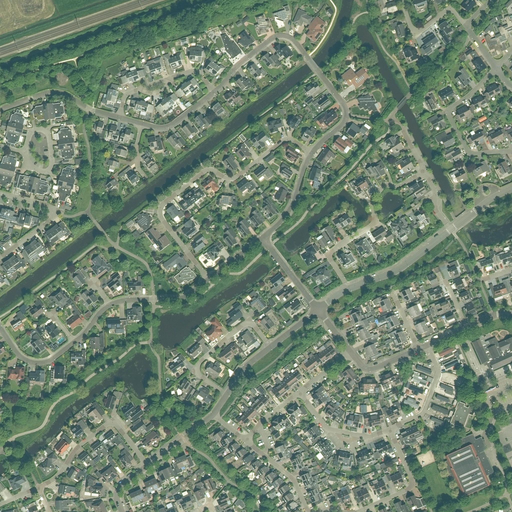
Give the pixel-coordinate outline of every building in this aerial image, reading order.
[(388,13),(397,10),(395,3),(386,6),(386,7),(385,7),(383,4),(385,3),(383,0),(382,0),(378,2),(382,13),(388,11),(388,13)] [(416,10),(428,6),(425,0),(418,0),(419,0),(417,1),(417,0),(413,2),(416,10)] [(472,7),(473,8),(476,4),(473,1),(473,0),(467,0),(468,0),(462,7),(468,13),(472,7)] [(291,14),(288,6),(284,8),(285,11),(273,14),(276,23),(278,29),(284,26),(283,22),(285,21),(284,20),(288,19),(287,16),(291,14)] [(299,11),(294,23),(296,24),(296,25),(297,25),(298,24),(301,26),(303,21),(309,24),(311,19),(305,16),(306,14),(299,11)] [(259,36),(266,33),(266,32),(269,31),(268,30),(272,28),(268,19),(269,21),(266,22),(264,16),(256,18),(259,26),(258,26),(256,30),(259,36)] [(511,25),(510,20),(509,16),(504,18),(508,26),(502,28),(507,39),(510,38),(508,33),(511,31),(511,25)] [(313,23),(308,29),(311,31),(310,33),(310,32),(307,36),(315,42),(322,32),(320,30),(325,24),(316,18),(314,21),(315,22),(314,24),(313,23)] [(406,36),(402,25),(398,26),(397,23),(391,25),(393,30),(395,30),(399,39),(406,36)] [(440,35),(444,40),(442,41),(445,45),(452,40),(447,34),(452,31),(446,23),(439,27),(443,33),(440,35)] [(508,41),(507,39),(502,28),(502,27),(498,29),(500,34),(495,36),(496,39),(501,50),(504,49),(503,46),(505,46),(504,43),(508,41)] [(249,37),(245,32),(239,36),(241,40),(239,43),(245,49),(246,49),(247,48),(249,45),(251,43),(252,44),(255,42),(251,36),(249,37)] [(225,47),(226,52),(229,55),(232,59),(233,60),(238,56),(236,53),(237,52),(240,50),(234,42),(233,43),(226,35),(221,37),(225,47)] [(422,48),(426,54),(427,55),(432,52),(430,48),(438,42),(433,35),(427,39),(422,42),(425,46),(422,48)] [(496,50),(495,51),(497,56),(502,54),(501,50),(496,39),(491,41),(490,39),(491,38),(488,35),(485,38),(490,51),(495,49),(496,50)] [(289,59),(293,55),(291,52),(290,52),(288,50),(289,49),(286,46),(283,49),(279,45),(274,49),(281,58),(283,56),(286,60),(288,58),(289,59)] [(411,47),(403,50),(406,59),(410,58),(412,62),(420,59),(416,50),(412,51),(411,47)] [(195,63),(196,52),(192,51),(192,49),(187,49),(187,57),(190,57),(190,61),(190,62),(191,62),(192,62),(193,62),(194,63),(195,63)] [(200,52),(196,52),(195,63),(196,63),(197,63),(198,63),(199,63),(200,62),(201,62),(202,58),(205,58),(205,50),(200,50),(200,52)] [(182,66),(182,65),(181,61),(184,60),(181,53),(176,54),(177,57),(174,58),(177,68),(178,68),(179,68),(180,67),(181,66),(182,66)] [(279,62),(278,63),(273,56),(270,58),(267,54),(261,59),(268,67),(271,65),(273,67),(275,65),(277,68),(282,65),(279,62)] [(177,68),(174,58),(170,59),(169,57),(165,59),(167,66),(170,65),(171,69),(172,69),(173,69),(174,69),(175,69),(176,69),(177,68)] [(153,61),(158,75),(159,75),(160,74),(161,74),(162,73),(163,72),(161,68),(164,67),(161,58),(153,61)] [(209,74),(210,74),(216,65),(213,63),(215,61),(210,58),(206,64),(208,66),(206,70),(207,71),(207,72),(208,72),(208,73),(209,74)] [(479,58),(473,63),(477,69),(476,70),(479,73),(478,74),(486,68),(479,58)] [(157,76),(158,75),(153,61),(150,62),(149,63),(150,64),(145,65),(148,73),(150,72),(152,76),(153,76),(154,76),(155,76),(156,76),(157,76)] [(254,64),(248,69),(255,78),(261,74),(264,77),(267,75),(262,69),(260,71),(254,64)] [(219,67),(216,65),(210,74),(210,75),(211,75),(212,75),(213,76),(214,76),(215,76),(218,73),(220,75),(225,68),(221,65),(219,67)] [(465,80),(469,77),(463,69),(460,72),(462,75),(462,76),(462,75),(456,80),(462,89),(468,84),(465,80)] [(131,73),(134,82),(140,80),(139,79),(145,77),(142,70),(137,72),(137,71),(131,73)] [(354,76),(351,73),(350,73),(347,75),(346,73),(343,76),(342,77),(343,78),(345,81),(345,82),(344,82),(344,83),(345,83),(345,84),(346,84),(347,84),(348,85),(349,86),(350,86),(351,86),(352,84),(354,82),(358,88),(366,81),(365,80),(367,78),(368,78),(368,77),(368,76),(367,76),(363,71),(363,70),(362,70),(361,70),(354,76)] [(121,73),(123,77),(121,78),(123,85),(128,83),(129,84),(134,82),(131,73),(128,74),(126,71),(121,73)] [(184,84),(190,92),(194,89),(194,87),(198,84),(194,78),(189,82),(188,81),(184,84)] [(243,80),(240,79),(236,82),(241,89),(248,90),(253,86),(249,80),(246,82),(245,82),(243,80)] [(190,92),(184,84),(179,88),(180,89),(176,92),(180,98),(184,95),(185,96),(190,92)] [(501,85),(496,87),(495,84),(491,87),(495,96),(503,91),(501,85)] [(107,95),(117,97),(119,92),(117,92),(119,86),(112,85),(110,90),(109,90),(107,95)] [(316,92),(320,89),(316,85),(313,87),(311,85),(305,90),(310,96),(316,92)] [(484,94),(486,98),(487,100),(495,96),(491,87),(486,89),(488,92),(484,94)] [(454,94),(451,88),(439,95),(442,102),(448,98),(454,94)] [(238,102),(241,99),(237,94),(234,96),(230,92),(224,96),(226,99),(225,99),(229,104),(233,101),(233,102),(237,100),(238,102)] [(169,96),(164,100),(170,108),(175,104),(174,103),(178,99),(174,94),(170,97),(169,96)] [(102,103),(107,104),(106,107),(113,108),(114,103),(116,103),(117,97),(107,95),(107,99),(103,98),(102,103)] [(374,105),(376,104),(373,98),(371,99),(369,95),(363,98),(362,97),(357,100),(359,104),(360,103),(361,105),(358,106),(360,110),(363,108),(365,111),(368,110),(369,112),(372,111),(373,113),(377,111),(374,105)] [(433,102),(436,101),(433,95),(429,96),(431,100),(425,103),(429,112),(436,108),(433,102)] [(487,100),(486,98),(482,100),(481,96),(476,99),(481,108),(489,103),(487,100)] [(319,111),(322,109),(330,103),(326,97),(320,101),(318,99),(312,103),(316,108),(319,111)] [(471,108),(473,112),(481,108),(476,99),(472,101),(474,104),(470,106),(471,108)] [(141,112),(143,102),(138,100),(137,102),(132,101),(130,107),(135,109),(135,110),(141,112)] [(170,108),(164,100),(159,103),(160,104),(156,108),(163,117),(168,113),(167,113),(172,109),(170,108)] [(220,119),(222,118),(222,115),(221,114),(225,111),(217,101),(216,101),(217,102),(212,106),(213,108),(212,109),(215,113),(213,115),(218,122),(221,120),(220,119)] [(149,103),(143,102),(141,112),(146,113),(147,112),(152,113),(154,106),(149,105),(149,103)] [(52,104),(48,105),(49,112),(64,110),(63,107),(60,104),(53,105),(53,104),(52,104)] [(33,115),(49,112),(48,105),(43,105),(42,105),(42,106),(36,107),(36,108),(33,111),(33,115)] [(474,114),(473,112),(471,108),(467,110),(465,107),(461,109),(466,118),(474,114)] [(466,118),(461,109),(457,111),(459,114),(455,117),(459,124),(462,122),(461,121),(466,118)] [(64,110),(49,112),(50,120),(54,120),(54,119),(55,119),(62,118),(62,117),(64,114),(65,114),(64,110)] [(333,111),(328,115),(326,112),(317,119),(321,125),(323,123),(326,126),(332,122),(332,121),(337,117),(333,111)] [(46,121),(50,120),(49,112),(33,115),(34,118),(38,121),(44,120),(44,121),(46,121)] [(8,127),(15,129),(19,114),(16,113),(16,114),(12,116),(11,116),(10,122),(9,122),(9,123),(8,127)] [(23,115),(19,114),(15,129),(23,131),(24,127),(24,126),(23,126),(25,119),(23,115)] [(207,128),(212,124),(208,118),(205,121),(201,115),(195,120),(201,128),(205,125),(207,128)] [(290,118),(287,122),(289,123),(288,126),(293,129),(296,123),(298,125),(298,126),(302,119),(297,116),(295,118),(293,117),(292,119),(290,118)] [(432,122),(435,128),(439,126),(440,130),(446,127),(441,117),(436,120),(434,117),(427,121),(429,124),(432,122)] [(275,121),(268,123),(271,134),(278,131),(277,128),(279,127),(279,128),(283,127),(281,120),(276,122),(275,121)] [(104,139),(106,131),(102,130),(104,124),(99,122),(98,125),(95,124),(94,130),(97,130),(96,133),(99,133),(98,137),(104,139)] [(364,135),(368,130),(363,126),(360,129),(359,128),(358,129),(356,127),(353,124),(346,133),(350,136),(351,135),(354,138),(357,134),(358,135),(360,132),(364,135)] [(195,134),(198,132),(194,127),(192,129),(188,125),(182,129),(189,137),(194,133),(195,134)] [(120,131),(117,130),(117,127),(111,126),(110,130),(109,130),(109,131),(110,132),(109,136),(112,137),(111,140),(117,141),(120,131)] [(11,144),(15,129),(8,127),(6,131),(7,131),(6,132),(7,132),(5,139),(6,139),(8,143),(7,143),(6,145),(10,146),(11,144)] [(58,141),(59,146),(67,145),(64,129),(64,127),(60,127),(61,130),(58,133),(58,134),(59,140),(58,140),(58,141)] [(304,130),(301,135),(303,136),(302,138),(307,141),(310,136),(312,137),(312,138),(317,131),(312,128),(310,131),(307,129),(306,132),(304,130)] [(22,135),(23,131),(15,129),(11,144),(15,145),(15,144),(18,142),(19,142),(21,136),(22,135)] [(64,129),(67,145),(74,143),(74,139),(73,138),(72,132),(71,132),(68,129),(64,129)] [(503,129),(495,134),(500,143),(504,140),(502,137),(506,135),(505,132),(503,129)] [(126,130),(126,132),(122,131),(119,142),(123,143),(124,140),(129,141),(129,139),(132,140),(134,135),(131,134),(132,131),(126,130)] [(475,135),(480,144),(484,142),(483,139),(486,137),(483,131),(475,135)] [(496,145),(500,143),(495,134),(494,131),(488,134),(490,137),(487,138),(490,144),(494,142),(496,145)] [(451,136),(447,137),(445,132),(435,138),(438,143),(443,140),(446,147),(445,147),(445,148),(455,143),(451,136)] [(258,137),(252,142),(259,151),(265,146),(263,143),(264,142),(268,140),(263,133),(258,137)] [(181,148),(185,144),(180,138),(178,140),(174,135),(168,139),(174,147),(178,144),(181,148)] [(480,144),(475,135),(467,140),(470,145),(474,143),(476,147),(480,144)] [(161,143),(160,143),(156,144),(155,137),(149,138),(150,143),(149,143),(149,145),(150,145),(151,149),(155,148),(155,151),(158,150),(158,151),(163,150),(161,143)] [(398,139),(396,140),(394,137),(385,143),(388,148),(390,147),(392,149),(400,144),(401,143),(398,139)] [(347,146),(350,148),(353,144),(347,139),(345,142),(339,138),(334,145),(339,149),(343,152),(347,146)] [(251,157),(247,152),(250,150),(246,145),(248,143),(247,141),(237,149),(238,151),(236,153),(242,161),(246,157),(248,159),(251,157)] [(74,143),(67,145),(69,160),(72,159),(75,156),(74,149),(75,149),(75,148),(75,146),(78,146),(78,143),(74,143)] [(403,148),(400,144),(392,149),(391,150),(393,152),(391,153),(394,158),(399,155),(397,152),(403,148)] [(69,160),(67,145),(59,146),(59,150),(60,151),(61,158),(62,157),(65,160),(69,160)] [(126,158),(127,152),(121,150),(121,146),(115,145),(113,151),(116,151),(115,155),(126,158)] [(298,153),(289,148),(288,151),(290,152),(287,158),(295,163),(299,157),(296,156),(298,153)] [(331,157),(334,159),(336,156),(329,151),(327,154),(324,151),(317,160),(324,166),(331,157)] [(463,158),(459,151),(453,154),(452,151),(444,155),(448,161),(453,159),(455,162),(463,158)] [(11,156),(7,171),(15,173),(16,169),(16,168),(15,167),(17,161),(15,157),(15,154),(12,153),(11,156)] [(157,166),(153,161),(154,160),(152,157),(153,157),(151,155),(151,156),(149,153),(146,155),(148,157),(144,161),(147,166),(146,166),(150,171),(157,166)] [(229,158),(223,162),(231,172),(237,167),(233,162),(236,160),(231,154),(228,156),(229,158)] [(11,156),(8,155),(4,157),(2,164),(1,164),(1,165),(0,167),(0,168),(7,171),(11,156)] [(118,168),(119,163),(113,161),(114,158),(107,156),(105,162),(108,163),(108,166),(110,166),(109,169),(114,171),(115,168),(118,168)] [(411,164),(411,163),(408,158),(404,161),(402,159),(395,163),(397,166),(399,164),(402,169),(411,164)] [(486,175),(490,172),(484,161),(480,164),(481,167),(473,171),(476,178),(482,174),(482,173),(485,172),(486,175)] [(380,176),(380,177),(381,177),(386,174),(382,168),(384,167),(381,162),(376,165),(377,166),(375,168),(380,176)] [(498,166),(499,169),(496,170),(499,177),(499,176),(502,174),(503,175),(507,173),(508,175),(511,173),(511,166),(511,167),(508,168),(505,162),(504,162),(505,162),(498,166),(498,165),(498,166)] [(283,164),(280,168),(283,170),(281,174),(289,180),(293,173),(285,168),(286,166),(283,164)] [(325,170),(321,169),(322,167),(317,164),(316,169),(313,168),(311,175),(310,175),(309,180),(314,181),(312,187),(319,189),(321,183),(317,182),(321,172),(324,173),(325,170)] [(402,169),(401,169),(404,174),(402,175),(404,178),(411,174),(409,171),(414,168),(411,164),(402,169)] [(66,183),(70,168),(67,167),(67,168),(63,170),(61,176),(60,176),(60,177),(59,181),(66,183)] [(139,181),(138,180),(139,179),(135,174),(134,175),(131,170),(132,170),(130,167),(123,172),(125,175),(126,174),(129,179),(128,179),(132,184),(136,181),(137,182),(139,181)] [(265,175),(266,176),(268,179),(273,175),(268,169),(266,171),(263,167),(254,173),(259,179),(265,175)] [(375,168),(375,167),(372,169),(371,167),(366,170),(369,175),(372,174),(376,179),(380,177),(380,176),(375,168)] [(70,168),(66,183),(74,185),(75,181),(75,180),(76,173),(74,169),(70,168)] [(7,171),(3,186),(7,187),(7,186),(10,184),(11,184),(13,178),(14,177),(15,173),(7,171)] [(458,182),(467,177),(464,171),(457,175),(455,172),(449,175),(452,181),(456,179),(458,182)] [(20,176),(18,182),(33,186),(35,178),(31,177),(30,177),(30,178),(23,176),(20,176)] [(203,187),(206,191),(209,188),(210,189),(212,188),(213,189),(212,190),(214,192),(219,189),(214,181),(213,182),(210,177),(204,182),(205,183),(204,185),(203,184),(201,186),(202,187),(203,187)] [(35,178),(33,186),(48,190),(49,186),(47,183),(47,182),(40,180),(39,179),(35,178)] [(363,178),(358,181),(364,190),(369,187),(369,188),(372,186),(367,178),(364,180),(363,178)] [(116,186),(118,184),(114,179),(109,184),(107,181),(101,185),(105,190),(108,188),(110,191),(112,190),(114,192),(118,189),(116,186)] [(250,192),(256,187),(252,182),(249,184),(246,180),(237,186),(242,193),(247,189),(250,192)] [(66,183),(59,181),(58,185),(58,186),(58,187),(57,193),(59,197),(58,201),(62,201),(66,183)] [(364,190),(358,181),(353,184),(354,186),(352,188),(351,187),(351,188),(357,196),(360,194),(359,193),(364,190)] [(31,193),(33,186),(18,182),(17,188),(20,189),(26,191),(26,192),(27,192),(31,193)] [(66,183),(62,201),(65,202),(66,199),(70,196),(70,197),(72,190),(73,190),(73,189),(74,185),(66,183)] [(423,188),(424,187),(421,183),(417,186),(415,183),(408,187),(410,190),(412,189),(415,193),(423,188)] [(286,195),(287,192),(283,190),(284,187),(277,184),(276,187),(279,189),(275,199),(283,202),(285,198),(284,198),(286,195)] [(47,193),(48,190),(33,186),(31,193),(35,195),(35,194),(36,195),(37,194),(43,196),(43,195),(47,193)] [(415,193),(414,194),(417,198),(414,200),(416,204),(424,198),(422,195),(426,193),(423,188),(415,193)] [(195,189),(188,195),(194,203),(199,199),(201,197),(202,197),(204,195),(200,189),(197,191),(195,189)] [(194,203),(188,195),(182,199),(185,202),(183,204),(182,203),(179,205),(184,211),(187,209),(186,208),(189,207),(194,203)] [(230,206),(230,204),(238,205),(236,199),(233,199),(233,196),(225,195),(224,196),(220,196),(220,199),(218,199),(217,206),(226,207),(226,205),(230,206)] [(276,209),(273,205),(268,198),(264,202),(267,206),(264,209),(268,214),(265,216),(268,219),(270,217),(270,218),(276,213),(274,211),(276,209)] [(180,219),(185,215),(181,211),(178,213),(173,206),(167,211),(173,219),(177,216),(180,219)] [(0,219),(6,221),(5,223),(8,210),(6,209),(6,210),(2,209),(1,214),(0,213),(0,219)] [(11,224),(14,225),(16,217),(16,218),(13,217),(14,212),(11,211),(8,210),(5,223),(6,221),(11,222),(11,224)] [(261,216),(257,210),(252,214),(254,216),(250,219),(256,228),(262,223),(258,218),(261,216)] [(337,219),(333,222),(337,228),(340,225),(342,228),(344,226),(345,227),(348,225),(348,224),(346,222),(350,220),(345,212),(344,213),(346,215),(341,218),(342,218),(338,221),(337,219)] [(150,222),(153,220),(151,218),(149,219),(148,217),(149,216),(147,213),(145,215),(143,213),(141,215),(140,214),(136,217),(139,220),(136,222),(136,223),(136,224),(137,224),(141,229),(142,228),(144,231),(150,227),(149,226),(152,224),(150,222)] [(417,222),(420,227),(423,225),(424,226),(426,225),(427,224),(429,223),(426,219),(428,218),(425,214),(421,216),(419,213),(415,216),(418,222),(417,222)] [(23,228),(26,217),(27,215),(24,214),(24,215),(21,214),(19,218),(16,218),(17,217),(16,217),(14,225),(18,226),(18,224),(24,225),(23,228)] [(36,221),(37,218),(33,217),(29,216),(29,215),(27,215),(26,217),(23,228),(24,226),(30,227),(32,220),(36,221)] [(399,219),(392,224),(394,225),(391,227),(394,231),(397,230),(399,233),(398,234),(399,234),(400,235),(399,236),(400,239),(406,235),(404,233),(407,231),(405,228),(405,227),(403,224),(402,224),(399,219)] [(129,228),(135,225),(133,220),(126,223),(129,228)] [(186,228),(182,232),(187,238),(192,234),(193,235),(197,232),(194,228),(196,227),(193,223),(190,220),(184,225),(186,228)] [(249,225),(244,220),(239,224),(241,226),(238,229),(244,237),(250,233),(246,227),(249,225)] [(62,223),(57,226),(57,225),(52,229),(61,242),(59,240),(64,236),(66,238),(66,237),(70,234),(70,235),(71,235),(61,222),(62,223)] [(321,231),(323,235),(316,239),(323,249),(328,245),(328,244),(335,240),(333,237),(335,235),(329,226),(321,231)] [(394,238),(389,232),(386,234),(382,228),(377,231),(377,232),(376,233),(376,232),(372,235),(377,242),(385,237),(388,242),(394,238)] [(52,229),(51,229),(46,233),(46,234),(44,236),(44,235),(43,235),(53,248),(52,247),(55,245),(55,246),(56,246),(54,244),(59,240),(61,242),(52,229)] [(236,237),(237,237),(231,229),(225,234),(228,237),(224,240),(231,248),(237,243),(232,238),(235,235),(236,237)] [(147,237),(154,245),(159,252),(171,243),(165,235),(162,238),(160,236),(158,238),(157,237),(159,235),(156,230),(147,237)] [(137,231),(132,234),(132,235),(136,239),(140,236),(137,231)] [(201,235),(195,239),(194,240),(196,243),(192,246),(197,252),(205,246),(202,242),(205,240),(201,235)] [(39,240),(36,241),(35,240),(30,245),(38,256),(39,256),(38,255),(43,251),(45,254),(45,253),(47,251),(48,252),(39,239),(38,239),(39,240)] [(358,251),(362,257),(366,254),(367,255),(370,252),(370,251),(373,249),(366,239),(363,241),(363,242),(360,244),(359,243),(356,245),(359,251),(358,251)] [(208,262),(211,259),(213,261),(218,258),(216,255),(221,251),(220,251),(224,248),(218,241),(215,244),(210,248),(212,250),(207,254),(207,253),(203,256),(208,262)] [(30,245),(24,248),(25,249),(23,251),(22,251),(31,264),(32,263),(31,263),(34,261),(34,262),(34,261),(33,259),(38,255),(38,256),(30,245)] [(303,257),(303,258),(304,260),(305,261),(308,266),(316,260),(314,257),(312,255),(316,253),(312,247),(306,251),(308,254),(303,257)] [(504,266),(508,264),(504,252),(495,256),(498,264),(502,262),(504,266)] [(345,256),(343,253),(337,257),(343,266),(344,266),(348,266),(356,261),(351,254),(350,254),(351,255),(348,257),(347,256),(346,255),(345,256)] [(17,255),(15,257),(14,256),(9,260),(17,271),(22,267),(24,269),(23,269),(26,267),(27,267),(17,254),(17,255)] [(179,270),(185,266),(187,264),(183,259),(182,260),(177,254),(163,266),(167,271),(169,269),(170,269),(170,268),(176,264),(178,266),(177,267),(179,270)] [(490,260),(486,261),(489,271),(494,269),(493,266),(497,264),(494,256),(490,257),(490,260)] [(113,269),(109,263),(106,266),(103,261),(102,262),(101,261),(101,260),(100,258),(99,258),(98,257),(93,261),(97,266),(96,267),(95,266),(93,268),(93,269),(97,275),(105,269),(108,273),(113,269)] [(485,259),(481,261),(476,262),(479,270),(483,269),(485,272),(489,271),(486,261),(485,259)] [(9,260),(9,261),(9,260),(3,264),(4,265),(2,267),(1,266),(10,279),(10,278),(12,277),(13,277),(11,275),(17,271),(17,272),(17,271),(9,260)] [(452,276),(453,279),(460,276),(455,267),(457,266),(455,262),(449,265),(451,269),(449,270),(449,272),(448,272),(450,277),(452,276)] [(192,281),(197,277),(192,271),(191,272),(188,268),(187,269),(186,268),(180,272),(181,273),(179,275),(179,274),(174,277),(179,284),(185,280),(187,280),(188,282),(191,280),(192,281)] [(78,288),(82,286),(83,286),(83,284),(85,283),(83,280),(84,279),(86,278),(79,269),(74,273),(77,277),(74,279),(79,287),(78,288)] [(319,273),(316,274),(312,277),(315,281),(319,279),(322,283),(323,282),(325,285),(331,282),(328,278),(330,277),(328,275),(329,274),(327,271),(326,272),(324,269),(322,271),(321,270),(318,272),(319,273)] [(114,281),(107,286),(113,293),(112,292),(121,285),(117,281),(121,279),(117,273),(111,278),(114,281)] [(436,278),(435,276),(434,273),(427,276),(432,288),(439,285),(438,285),(437,283),(439,282),(437,277),(436,278)] [(285,281),(280,274),(270,282),(274,287),(271,290),(275,294),(281,289),(279,286),(285,281)] [(138,277),(138,283),(129,283),(130,291),(141,291),(141,287),(144,287),(144,281),(144,276),(138,277)] [(474,283),(471,277),(466,280),(468,286),(474,283)] [(454,281),(454,282),(455,284),(454,284),(456,289),(457,288),(458,290),(465,287),(460,278),(454,281)] [(510,294),(506,280),(502,281),(504,285),(499,287),(502,296),(510,294)] [(402,298),(412,293),(409,289),(412,288),(411,285),(405,287),(406,290),(400,293),(402,298)] [(494,299),(502,297),(502,296),(499,287),(494,288),(492,285),(489,286),(494,299)] [(440,287),(433,290),(428,292),(430,297),(435,294),(437,300),(444,297),(443,295),(444,294),(442,289),(440,290),(439,288),(440,288),(440,287)] [(295,294),(291,288),(284,293),(282,290),(276,295),(278,297),(282,295),(287,300),(295,294)] [(52,302),(54,300),(59,306),(62,303),(63,304),(70,299),(65,292),(64,293),(61,290),(57,293),(56,292),(55,294),(49,298),(52,302)] [(81,295),(89,306),(93,303),(94,304),(98,301),(93,295),(89,297),(88,296),(89,294),(87,291),(81,295)] [(462,302),(463,302),(464,304),(471,301),(469,298),(472,297),(469,291),(467,293),(467,292),(460,295),(461,297),(460,298),(462,302)] [(258,295),(257,296),(254,292),(249,296),(252,300),(248,303),(250,305),(250,306),(251,306),(253,308),(257,305),(259,307),(258,308),(261,311),(267,306),(258,295)] [(412,293),(402,298),(404,303),(410,300),(412,303),(418,300),(416,295),(413,296),(412,294),(412,293)] [(380,307),(380,308),(390,303),(388,298),(383,300),(381,297),(374,300),(372,301),(374,306),(379,305),(380,307)] [(37,307),(30,312),(35,319),(44,312),(41,308),(44,306),(39,300),(35,304),(37,307)] [(302,307),(297,301),(291,306),(289,303),(284,307),(288,312),(291,310),(295,314),(295,313),(302,307)] [(409,314),(419,310),(417,305),(421,304),(419,301),(412,304),(413,307),(407,309),(409,314)] [(446,301),(439,304),(435,306),(439,315),(450,310),(449,311),(448,308),(450,307),(448,303),(447,303),(446,301)] [(229,315),(231,319),(226,323),(229,326),(243,316),(239,311),(242,309),(238,303),(233,307),(235,310),(229,315)] [(390,303),(380,308),(383,312),(380,313),(381,316),(387,314),(386,311),(392,308),(390,303)] [(465,306),(465,307),(466,309),(465,310),(467,314),(468,314),(469,316),(473,314),(476,313),(472,303),(465,306)] [(352,320),(364,315),(361,306),(354,309),(356,313),(350,316),(352,320)] [(133,311),(127,312),(128,320),(134,320),(134,321),(141,321),(141,311),(140,311),(140,308),(133,308),(133,311)] [(266,316),(272,311),(270,308),(264,313),(266,316)] [(68,323),(73,329),(82,322),(78,317),(82,315),(78,310),(73,314),(75,317),(68,323)] [(419,310),(409,314),(411,319),(418,316),(419,319),(425,316),(423,311),(420,312),(419,310)] [(24,326),(21,322),(26,318),(20,311),(16,314),(18,317),(16,318),(17,321),(11,325),(15,331),(24,326)] [(444,315),(446,318),(443,319),(446,324),(448,323),(448,325),(447,325),(448,328),(452,326),(451,324),(455,322),(454,320),(456,319),(454,315),(451,316),(450,313),(451,313),(451,312),(444,315)] [(368,323),(364,315),(352,320),(354,325),(358,323),(360,327),(368,323)] [(388,324),(398,320),(397,319),(395,315),(389,318),(388,315),(377,320),(379,323),(384,323),(387,321),(388,324)] [(267,331),(274,326),(267,317),(261,322),(263,325),(263,324),(265,327),(264,327),(267,331)] [(418,321),(420,324),(415,326),(417,331),(426,326),(425,324),(428,322),(426,318),(418,321)] [(206,334),(212,341),(216,338),(221,333),(219,331),(220,331),(219,330),(222,327),(219,324),(220,324),(219,323),(215,319),(211,322),(213,325),(214,324),(214,325),(212,327),(212,330),(209,333),(208,332),(206,334)] [(108,320),(108,329),(116,329),(116,334),(124,334),(124,326),(120,326),(120,320),(108,320)] [(398,320),(388,324),(390,329),(387,330),(388,333),(395,330),(393,327),(400,324),(397,320),(398,320)] [(359,337),(369,332),(368,330),(370,328),(368,323),(360,327),(361,330),(357,332),(359,337)] [(46,330),(48,333),(50,337),(51,336),(53,339),(60,334),(57,331),(58,330),(56,327),(55,328),(53,325),(46,330)] [(36,330),(40,335),(45,331),(41,326),(36,330)] [(426,326),(417,331),(419,336),(425,333),(427,336),(434,333),(431,327),(427,329),(426,326)] [(389,334),(392,342),(405,336),(403,331),(399,333),(398,330),(389,334)] [(369,332),(359,337),(361,342),(368,339),(369,342),(376,339),(379,338),(378,334),(374,336),(373,333),(370,335),(369,333),(369,332)] [(243,336),(240,338),(237,341),(240,344),(243,342),(246,346),(246,347),(247,346),(248,348),(256,342),(250,334),(248,336),(245,333),(242,335),(243,336)] [(33,340),(35,342),(31,345),(38,354),(45,349),(41,344),(43,342),(37,334),(33,336),(33,337),(33,339),(33,340)] [(472,343),(475,350),(481,365),(483,364),(485,366),(487,365),(491,373),(494,371),(493,370),(511,362),(511,337),(505,341),(498,344),(495,338),(485,342),(482,335),(478,337),(478,336),(472,339),(474,342),(472,343)] [(201,351),(201,348),(200,347),(201,347),(201,346),(205,341),(200,336),(198,338),(196,341),(198,343),(188,353),(190,355),(191,355),(194,358),(200,352),(201,351)] [(405,336),(392,342),(394,346),(396,349),(402,346),(401,344),(407,341),(405,336)] [(94,350),(97,350),(98,349),(99,349),(99,352),(104,352),(103,338),(103,339),(100,339),(100,338),(99,338),(91,338),(91,341),(90,342),(90,344),(91,345),(91,349),(94,349),(94,350)] [(366,353),(376,349),(374,344),(378,342),(376,339),(369,342),(371,346),(364,348),(366,353)] [(328,347),(326,349),(332,357),(336,354),(333,350),(336,348),(330,341),(326,344),(328,347)] [(232,353),(237,350),(232,344),(228,348),(226,350),(225,349),(225,350),(226,350),(218,356),(221,360),(223,358),(225,361),(231,357),(234,355),(232,353)] [(438,352),(440,357),(454,351),(452,346),(438,352)] [(321,348),(319,349),(322,352),(328,360),(332,357),(326,349),(323,351),(321,348)] [(323,363),(323,364),(328,360),(322,352),(319,349),(317,350),(320,354),(317,356),(323,363)] [(376,349),(366,353),(367,353),(369,358),(375,355),(376,358),(382,355),(381,352),(378,354),(376,349)] [(71,354),(71,363),(72,363),(72,361),(78,362),(78,366),(85,366),(85,360),(85,358),(85,351),(82,351),(82,354),(71,354)] [(318,366),(323,363),(317,356),(317,355),(314,357),(313,355),(311,353),(310,355),(312,358),(318,366)] [(185,361),(181,355),(178,357),(180,360),(169,368),(174,374),(178,371),(185,366),(182,363),(185,361)] [(311,360),(308,361),(314,369),(318,366),(312,358),(310,355),(308,356),(310,358),(309,358),(311,360)] [(458,362),(456,358),(443,364),(444,368),(458,362)] [(310,373),(314,369),(308,361),(306,363),(304,362),(303,362),(301,363),(302,364),(300,365),(306,373),(309,371),(310,373)] [(222,371),(219,369),(221,365),(216,362),(214,366),(211,363),(206,371),(217,378),(222,371)] [(416,369),(430,374),(432,369),(418,364),(416,369)] [(50,383),(55,383),(55,379),(64,379),(64,367),(55,367),(55,373),(51,372),(50,383)] [(295,372),(292,374),(298,382),(303,378),(300,374),(302,373),(298,367),(294,370),(294,371),(295,372)] [(16,371),(8,371),(8,379),(18,379),(19,380),(19,381),(21,381),(22,380),(23,380),(24,380),(24,368),(17,368),(17,370),(16,370),(17,370),(16,371)] [(344,376),(346,379),(354,373),(350,368),(345,372),(343,369),(344,369),(338,373),(342,378),(344,376)] [(36,381),(36,382),(44,382),(45,371),(37,371),(36,374),(37,374),(35,375),(35,374),(30,374),(29,381),(36,381)] [(285,374),(294,385),(298,382),(292,374),(290,376),(289,374),(288,374),(287,372),(285,374)] [(392,372),(387,375),(391,384),(394,383),(395,385),(400,383),(397,376),(397,377),(395,378),(392,372)] [(357,377),(354,373),(346,379),(348,382),(347,382),(345,384),(346,385),(344,387),(349,392),(353,389),(351,387),(355,383),(354,384),(352,381),(357,377)] [(419,375),(414,373),(411,380),(426,386),(427,381),(418,378),(419,375)] [(457,382),(458,377),(446,373),(445,378),(457,382)] [(285,377),(286,378),(283,381),(284,382),(284,381),(290,388),(294,385),(285,374),(284,375),(285,377)] [(388,385),(391,384),(387,375),(381,377),(383,381),(380,382),(384,390),(389,388),(388,385)] [(284,381),(284,382),(282,383),(278,378),(276,380),(279,384),(286,393),(291,389),(290,388),(284,381)] [(182,392),(184,393),(181,397),(188,401),(195,390),(192,388),(191,389),(189,387),(191,384),(188,382),(185,379),(178,389),(182,391),(182,392)] [(277,385),(278,386),(276,388),(282,396),(286,393),(279,384),(276,380),(275,381),(277,384),(277,385)] [(363,380),(363,383),(360,383),(360,393),(366,393),(366,390),(369,390),(369,380),(363,380)] [(369,380),(369,390),(372,390),(372,392),(378,392),(378,385),(378,386),(375,386),(375,380),(369,380)] [(424,388),(410,383),(408,389),(411,390),(410,392),(415,394),(416,392),(422,394),(424,388)] [(452,392),(453,387),(441,383),(440,387),(452,392)] [(315,402),(323,395),(327,393),(321,386),(314,391),(316,394),(312,397),(315,402)] [(258,399),(265,406),(269,402),(267,400),(270,398),(266,394),(266,393),(262,387),(257,391),(260,394),(259,396),(260,397),(258,399)] [(267,390),(268,392),(272,397),(275,395),(278,399),(282,396),(276,388),(273,390),(271,387),(267,390)] [(193,399),(195,396),(197,398),(200,400),(202,400),(203,398),(205,399),(204,401),(208,404),(211,401),(213,402),(214,400),(208,395),(210,392),(203,388),(200,393),(197,391),(193,396),(193,395),(191,398),(193,399)] [(105,407),(113,410),(116,399),(120,401),(122,393),(119,392),(114,392),(112,397),(109,396),(105,407)] [(438,394),(436,398),(448,403),(450,398),(438,394)] [(323,395),(315,402),(319,406),(324,402),(326,404),(331,400),(327,396),(325,398),(323,395)] [(254,403),(261,410),(265,406),(258,399),(256,401),(253,398),(251,400),(254,403)] [(405,399),(404,403),(417,408),(419,405),(412,402),(413,401),(410,400),(410,401),(405,399)] [(250,401),(253,404),(250,406),(251,407),(257,414),(258,414),(261,410),(254,403),(251,400),(250,401)] [(92,422),(93,421),(95,424),(98,423),(99,423),(100,422),(100,421),(103,419),(99,413),(102,410),(96,402),(94,404),(95,406),(86,412),(91,418),(90,419),(90,420),(91,422),(92,422)] [(394,408),(391,409),(396,418),(401,416),(398,410),(402,409),(398,402),(395,403),(392,404),(394,408)] [(469,415),(473,416),(475,408),(469,406),(468,408),(464,407),(465,404),(458,402),(455,409),(456,410),(453,416),(450,424),(456,426),(457,426),(460,427),(463,429),(469,415)] [(331,403),(326,409),(329,410),(326,415),(330,418),(336,410),(334,408),(335,406),(331,403)] [(258,414),(257,414),(251,407),(249,409),(244,404),(242,406),(244,408),(246,410),(254,418),(258,414)] [(448,410),(434,404),(432,409),(447,415),(448,410)] [(294,406),(291,408),(297,416),(300,414),(301,415),(303,415),(304,416),(307,413),(303,408),(300,411),(296,405),(294,406)] [(132,414),(134,417),(136,419),(143,414),(141,411),(139,408),(135,411),(133,407),(131,409),(129,406),(123,410),(125,413),(124,414),(127,418),(132,414)] [(390,421),(396,418),(391,409),(389,410),(388,408),(387,408),(386,407),(382,409),(385,416),(387,415),(390,421)] [(245,412),(246,413),(243,415),(251,422),(254,418),(246,410),(244,408),(243,409),(245,411),(245,412)] [(297,416),(291,408),(288,410),(289,411),(287,412),(291,418),(289,420),(294,426),(296,424),(295,423),(296,422),(296,420),(295,418),(297,416)] [(336,410),(330,418),(334,421),(338,416),(341,418),(345,413),(340,410),(339,412),(336,410)] [(347,426),(352,427),(354,417),(351,416),(351,413),(346,412),(345,419),(348,419),(347,426)] [(381,425),(380,420),(383,419),(382,412),(373,413),(375,426),(381,425)] [(370,427),(375,426),(373,413),(364,415),(366,423),(369,422),(370,427)] [(240,416),(238,417),(236,420),(241,425),(243,422),(247,426),(251,422),(243,415),(241,417),(240,416)] [(354,417),(352,427),(358,428),(359,421),(362,422),(363,416),(358,415),(357,417),(354,417)] [(278,418),(275,420),(282,428),(284,426),(285,427),(287,427),(288,427),(288,428),(291,426),(287,421),(285,423),(280,417),(278,419),(278,418)] [(147,428),(141,422),(139,419),(136,422),(138,424),(131,430),(134,434),(134,433),(137,436),(147,428)] [(78,438),(82,434),(83,431),(82,431),(87,427),(82,420),(77,424),(78,426),(71,431),(74,435),(75,435),(78,438)] [(282,428),(275,420),(272,422),(273,423),(271,424),(275,430),(272,433),(276,439),(280,436),(279,434),(279,433),(280,431),(279,430),(282,428)] [(311,436),(318,430),(315,425),(310,429),(308,427),(303,431),(305,434),(307,432),(311,436)] [(416,427),(411,429),(416,441),(417,441),(423,438),(421,433),(420,434),(416,427)] [(406,431),(411,443),(416,441),(411,429),(406,431)] [(318,430),(311,436),(314,440),(311,442),(313,445),(319,441),(317,438),(322,434),(318,430)] [(104,437),(108,442),(109,443),(110,442),(113,445),(114,444),(115,445),(116,444),(117,446),(121,444),(112,431),(111,432),(112,432),(105,437),(104,437)] [(153,445),(152,444),(153,443),(154,443),(154,442),(156,441),(157,442),(160,439),(159,437),(161,436),(158,432),(155,433),(154,431),(145,438),(147,440),(142,443),(145,447),(147,446),(149,448),(153,445)] [(222,438),(225,436),(224,435),(225,435),(223,433),(223,434),(221,431),(217,434),(215,432),(209,436),(211,438),(213,437),(217,442),(222,438)] [(410,444),(411,443),(406,431),(400,434),(404,441),(401,442),(402,446),(405,444),(410,444)] [(69,446),(67,444),(71,440),(64,434),(61,439),(62,440),(55,449),(62,454),(69,446)] [(447,461),(445,462),(443,463),(452,481),(455,479),(463,497),(490,485),(486,476),(494,473),(487,458),(484,451),(486,449),(483,442),(481,437),(475,440),(473,434),(459,440),(463,449),(445,457),(446,459),(447,461)] [(230,443),(232,442),(231,441),(232,441),(231,439),(230,439),(228,437),(224,440),(222,438),(217,442),(219,444),(221,443),(224,447),(230,443)] [(275,449),(278,454),(287,450),(286,447),(288,446),(288,445),(287,440),(280,443),(281,446),(275,449)] [(327,441),(324,443),(322,440),(313,447),(315,450),(317,449),(320,453),(330,445),(327,441)] [(92,447),(95,452),(96,453),(98,452),(100,455),(101,455),(102,455),(103,454),(104,457),(108,454),(99,442),(98,442),(99,442),(92,447)] [(385,442),(380,444),(384,453),(387,452),(388,453),(389,452),(390,454),(393,452),(390,446),(388,448),(385,442)] [(230,443),(224,447),(226,450),(228,449),(231,453),(237,449),(239,448),(239,447),(238,445),(237,445),(236,443),(231,446),(230,443)] [(384,453),(380,444),(375,446),(377,452),(375,453),(377,459),(380,458),(380,456),(381,456),(382,455),(381,454),(384,453)] [(325,460),(330,456),(332,454),(330,452),(334,449),(330,445),(320,453),(325,460)] [(48,448),(44,452),(49,457),(53,453),(48,448)] [(120,460),(127,468),(129,467),(129,468),(131,466),(131,465),(132,464),(127,458),(127,457),(130,455),(125,449),(123,451),(124,453),(123,454),(122,456),(124,457),(120,460)] [(244,455),(247,454),(246,453),(247,453),(245,451),(243,449),(239,452),(237,449),(231,453),(234,458),(237,456),(239,459),(244,455)] [(289,449),(287,450),(278,454),(280,459),(282,458),(283,461),(293,457),(289,449)] [(367,450),(362,452),(368,464),(375,460),(372,452),(369,453),(367,450)] [(79,458),(82,462),(83,463),(85,462),(88,466),(89,465),(90,464),(92,467),(95,464),(85,452),(79,458)] [(343,463),(345,453),(340,452),(338,458),(335,458),(333,466),(337,466),(337,465),(339,465),(340,462),(343,463)] [(356,458),(357,461),(360,467),(368,464),(362,452),(357,454),(359,457),(356,458)] [(293,466),(303,462),(300,457),(303,456),(301,453),(296,456),(297,459),(291,461),(293,466)] [(350,454),(345,453),(343,463),(342,466),(351,468),(352,461),(349,461),(350,454)] [(46,475),(54,469),(51,464),(57,459),(53,455),(48,458),(49,460),(40,467),(46,475)] [(252,461),(254,459),(253,459),(254,458),(253,457),(252,457),(250,455),(246,458),(244,455),(239,459),(241,462),(243,460),(246,465),(252,461)] [(180,458),(184,467),(187,465),(188,468),(194,466),(192,460),(188,462),(185,456),(180,458)] [(174,468),(175,470),(177,475),(183,472),(181,468),(184,467),(180,458),(175,460),(178,467),(174,468)] [(110,468),(107,471),(113,479),(115,478),(117,477),(117,476),(118,475),(114,469),(114,468),(116,466),(112,460),(109,463),(111,464),(109,465),(109,467),(110,468)] [(259,467),(261,465),(261,464),(260,462),(259,463),(258,460),(253,464),(252,461),(246,465),(244,467),(247,468),(248,468),(249,468),(251,469),(252,468),(253,471),(259,467)] [(303,462),(293,466),(296,472),(302,469),(303,472),(305,471),(308,470),(308,469),(307,466),(305,467),(303,462)] [(266,473),(269,471),(268,471),(269,470),(267,468),(267,469),(265,466),(261,469),(259,467),(253,471),(257,476),(259,474),(261,477),(266,473)] [(395,475),(400,486),(404,483),(401,476),(404,475),(400,466),(397,468),(400,473),(395,475)] [(170,467),(165,470),(170,481),(178,477),(177,475),(175,470),(172,472),(170,467)] [(67,477),(72,480),(74,480),(74,479),(78,481),(79,480),(80,480),(80,479),(82,475),(84,477),(86,474),(81,470),(80,471),(81,471),(79,473),(72,469),(68,477),(67,476),(67,477)] [(305,471),(306,474),(300,477),(303,482),(312,478),(309,473),(312,472),(310,469),(308,469),(308,470),(305,471)] [(161,484),(170,481),(165,470),(159,472),(160,475),(157,476),(161,484)] [(113,479),(107,471),(103,474),(102,472),(100,472),(99,473),(98,471),(95,474),(99,479),(102,477),(103,477),(108,483),(110,483),(111,481),(113,479)] [(266,473),(261,477),(263,479),(265,478),(268,483),(274,479),(276,477),(275,476),(276,476),(275,474),(274,475),(272,472),(268,475),(266,473)] [(26,482),(23,475),(16,478),(9,481),(14,491),(21,487),(19,484),(21,483),(21,484),(26,482)] [(400,486),(395,475),(390,477),(389,475),(386,476),(389,482),(392,481),(395,488),(400,486)] [(103,488),(95,487),(95,481),(89,477),(87,481),(86,492),(92,493),(92,495),(93,496),(97,496),(98,495),(98,494),(102,494),(103,492),(104,492),(104,490),(103,489),(103,488)] [(308,489),(312,487),(320,484),(320,483),(319,482),(317,483),(316,482),(316,481),(315,477),(314,477),(312,478),(303,482),(305,487),(307,486),(308,489)] [(378,483),(383,493),(388,491),(384,484),(387,483),(384,477),(382,478),(383,481),(378,483)] [(212,482),(211,478),(202,482),(205,489),(208,488),(210,492),(216,490),(215,487),(216,487),(216,486),(217,486),(216,484),(215,483),(214,483),(213,484),(212,482)] [(280,485),(283,483),(283,482),(282,480),(281,480),(280,478),(275,481),(274,479),(268,483),(267,483),(270,488),(273,485),(275,488),(280,485)] [(155,479),(150,481),(154,490),(157,489),(158,493),(164,490),(160,482),(157,483),(155,479)] [(144,491),(145,492),(147,497),(148,500),(151,498),(150,495),(152,494),(151,492),(154,490),(150,481),(144,484),(147,490),(144,491)] [(373,491),(375,490),(378,495),(383,493),(378,483),(376,484),(375,482),(374,481),(369,483),(373,491)] [(202,494),(205,492),(201,482),(195,485),(198,491),(195,493),(198,501),(204,498),(202,494)] [(320,489),(319,488),(318,486),(320,485),(320,484),(312,487),(308,489),(309,492),(308,493),(310,498),(319,494),(320,493),(319,491),(320,489)] [(361,490),(366,501),(371,499),(367,491),(370,490),(367,484),(363,486),(364,489),(361,490)] [(59,494),(65,495),(66,495),(66,493),(71,494),(71,493),(72,493),(72,492),(75,493),(76,488),(61,485),(59,494),(59,493),(59,494)] [(284,494),(290,490),(289,489),(290,488),(288,487),(286,485),(282,488),(280,485),(275,488),(274,489),(277,493),(279,492),(282,495),(284,494)] [(342,492),(346,502),(351,500),(348,493),(351,492),(348,486),(345,487),(346,490),(342,492)] [(360,487),(357,489),(352,491),(355,497),(358,496),(361,503),(366,501),(361,490),(360,487)] [(141,490),(135,493),(140,503),(143,502),(148,500),(147,497),(145,492),(142,493),(141,490)] [(341,504),(346,502),(342,492),(339,493),(338,490),(333,492),(335,498),(338,497),(341,504)] [(188,494),(183,497),(188,508),(193,505),(190,498),(192,497),(190,491),(187,493),(188,494)] [(140,503),(135,493),(130,495),(132,500),(130,502),(132,507),(135,506),(136,506),(141,504),(140,503)] [(289,501),(293,498),(293,497),(292,495),(290,493),(286,496),(284,494),(282,495),(278,498),(282,502),(284,501),(286,503),(289,501)] [(319,494),(310,498),(312,503),(318,501),(319,504),(325,501),(321,493),(319,494)] [(180,495),(177,497),(175,498),(177,503),(180,502),(183,510),(188,508),(183,497),(181,497),(180,495)] [(231,504),(229,501),(227,495),(220,499),(221,501),(218,503),(221,510),(226,508),(226,507),(231,504)] [(417,510),(423,507),(420,500),(417,501),(414,495),(407,499),(411,508),(415,506),(417,510)] [(69,508),(68,508),(68,506),(69,506),(69,505),(72,505),(72,500),(56,501),(57,501),(57,510),(63,510),(64,511),(69,511),(69,510),(69,508)] [(94,508),(95,511),(105,508),(104,506),(105,505),(104,503),(102,503),(102,502),(96,505),(94,504),(93,501),(85,503),(87,508),(90,507),(91,508),(92,509),(94,508)] [(288,509),(289,511),(291,510),(291,511),(297,506),(297,505),(296,504),(295,504),(294,501),(291,503),(289,501),(286,503),(282,506),(285,510),(286,510),(288,509)] [(28,509),(29,511),(34,511),(38,510),(37,507),(38,507),(36,502),(24,507),(25,511),(28,509)] [(400,511),(408,511),(406,507),(403,508),(400,502),(394,504),(397,511),(399,511),(401,511),(400,511)] [(173,507),(168,509),(169,511),(175,511),(174,510),(177,509),(175,503),(172,505),(173,507)]
